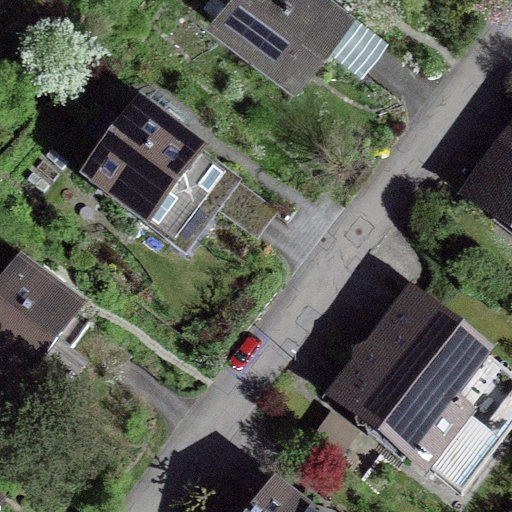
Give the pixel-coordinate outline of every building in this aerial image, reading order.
[(332,0),(226,0),(215,15),(280,65),(306,31),(322,44),(348,11),(332,0)] [(184,254),(237,185),(142,112),(89,181),(184,254)] [(511,155),(481,196),(505,214),(511,212),(511,155)] [(32,280),(20,271),(0,297),(0,366),(25,386),(59,341),(71,350),(90,324),(46,291),(49,287),(35,276),(32,280)] [(360,376),(339,403),(427,468),(434,459),(467,484),(499,441),(464,415),(498,370),(486,360),(487,358),(415,304),(376,355),(372,352),(357,357),(356,373),(360,376)] [(356,436),(331,417),(313,442),(338,460),(356,436)] [(297,511),(271,492),(257,511),(229,489),(211,511),(297,511)]
